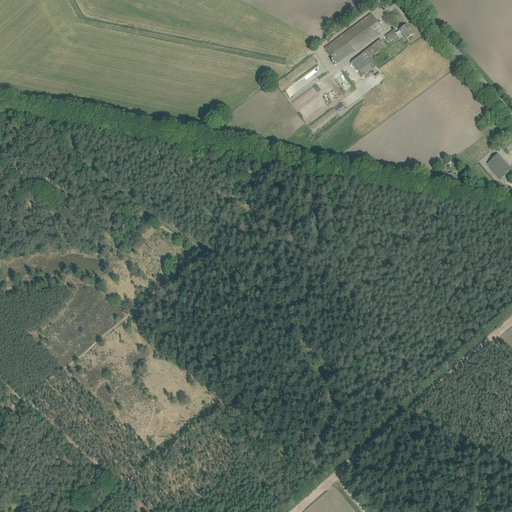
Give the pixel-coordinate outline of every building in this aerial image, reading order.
[(356,53),(380,34),(384,31),(371,14),(325,48),(337,65),(354,51),(356,53)] [(414,34),(407,25),(396,33),(393,30),(385,36),(389,42),(397,36),(401,33),(406,40),(414,34)] [(372,69),(366,61),(385,47),(380,40),(352,62),(363,77),(372,69)] [(294,93),(324,74),(320,67),(290,86),(294,93)] [(336,78),(345,91),(351,86),(342,74),(336,78)] [(323,97),(328,104),(343,94),(337,86),(323,97)] [(502,144),(510,153),(511,151),(511,143),(508,139),(502,144)] [(498,154),(487,164),(500,179),(511,170),(498,154)] [(448,159),(438,166),(442,172),(452,164),(448,159)] [(454,176),(452,173),(448,176),(452,184),(459,180),(457,175),(456,175),(454,176)]
